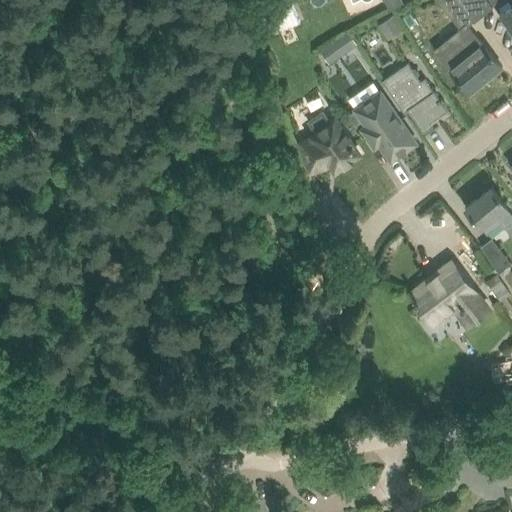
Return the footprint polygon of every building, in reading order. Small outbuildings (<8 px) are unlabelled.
[(385,0),(390,9),(404,2),(403,0),(385,0)] [(488,0),(456,0),(475,23),(494,8),(488,0)] [(511,0),(493,0),(493,1),(511,28),(511,0)] [(264,17),(272,35),(301,22),(293,4),(264,17)] [(378,24),(389,39),(405,28),(395,13),(378,24)] [(459,30),(434,50),(469,94),(502,67),(470,27),(467,24),(459,30)] [(359,42),(351,30),(333,42),(341,54),(359,42)] [(425,77),(421,80),(409,62),(382,80),(404,112),(408,109),(423,131),(429,127),(431,121),(448,110),(425,77)] [(363,128),(372,141),(375,146),(380,143),(391,159),(416,142),(381,92),(357,109),(368,125),(363,128)] [(360,153),(336,118),(331,122),(324,112),(310,121),(317,131),(312,135),(314,137),(300,142),(310,172),(332,164),(336,169),(360,153)] [(483,226),(488,233),(502,222),(511,233),(511,215),(505,207),(506,206),(491,186),(465,206),(482,227),(483,226)] [(492,237),(480,246),(498,271),(510,262),(492,237)] [(452,260),(410,293),(433,323),(448,312),(445,308),(457,299),(462,305),(460,306),(463,309),(464,308),(473,320),(488,309),(474,289),(452,260)] [(310,273),(315,276),(320,268),(314,265),(310,273)] [(498,273),(486,281),(499,299),(500,299),(501,300),(511,293),(498,273)] [(511,354),(492,358),(496,383),(511,380),(511,354)]
